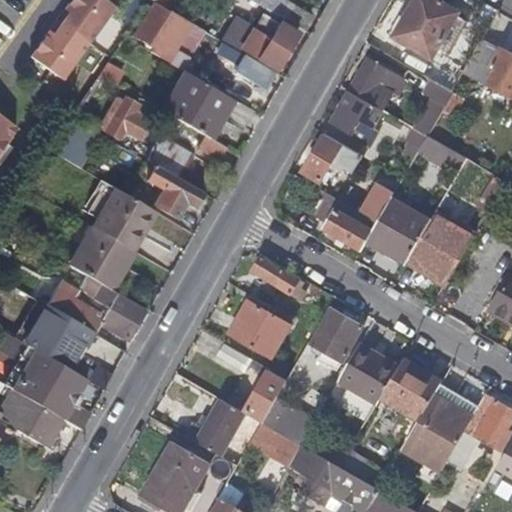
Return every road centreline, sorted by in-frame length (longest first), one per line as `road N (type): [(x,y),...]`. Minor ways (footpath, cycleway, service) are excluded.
road 1 (tertiary): [(70,503),(236,216)]
road 2 (residential): [(511,374),(236,216)]
road 3 (tertiary): [(236,216),(361,0)]
